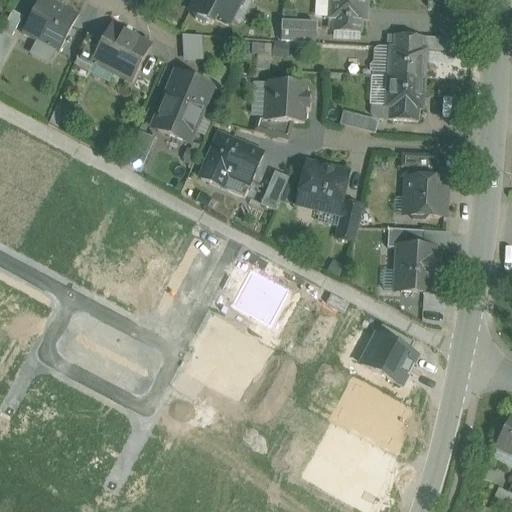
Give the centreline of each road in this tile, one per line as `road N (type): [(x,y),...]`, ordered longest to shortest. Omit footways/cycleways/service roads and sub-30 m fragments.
road 1 (tertiary): [(505,0),(485,225),(462,357)]
road 2 (tertiary): [(462,357),(421,511)]
